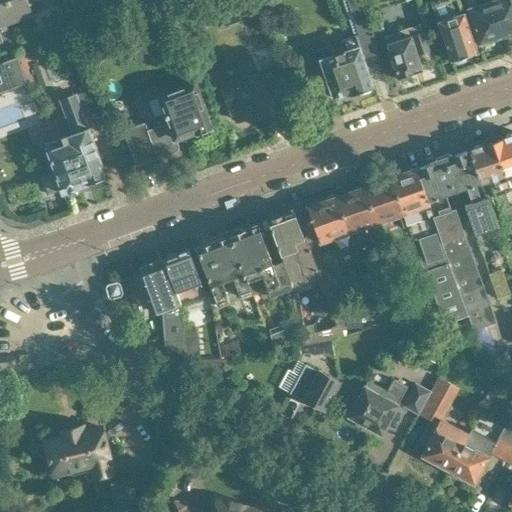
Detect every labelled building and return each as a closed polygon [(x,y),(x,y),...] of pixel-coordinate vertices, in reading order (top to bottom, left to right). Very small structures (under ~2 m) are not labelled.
[(0,0),(0,41),(2,41),(3,41),(0,33),(0,26),(33,15),(29,4),(38,1),(38,0),(0,0)] [(117,23),(152,9),(148,0),(144,0),(130,5),(131,9),(114,15),(117,23)] [(243,0),(231,0),(237,13),(247,10),(243,0)] [(362,0),(347,0),(358,34),(339,40),(341,46),(332,49),(332,46),(318,51),(320,58),(333,99),(349,93),(350,95),(359,92),(363,94),(369,92),(372,87),(373,87),(364,58),(379,53),(362,0)] [(478,51),(460,0),(445,0),(448,6),(434,11),(451,60),(454,59),(458,62),(465,60),(466,55),(478,51)] [(501,36),(489,0),(464,0),(479,43),(481,43),(486,45),(492,43),(494,39),(501,36)] [(511,0),(489,0),(501,36),(503,35),(508,38),(511,36),(511,0)] [(430,51),(424,31),(421,24),(384,36),(387,44),(386,44),(398,79),(415,73),(414,72),(423,69),(418,55),(430,51)] [(0,93),(27,84),(17,57),(0,63),(0,93)] [(259,112),(255,101),(268,96),(269,99),(283,94),(273,66),(220,85),(233,118),(235,117),(237,120),(259,112)] [(179,147),(176,138),(197,130),(198,133),(211,129),(194,81),(157,94),(168,123),(149,130),(146,122),(123,130),(136,166),(176,152),(177,151),(178,150),(179,149),(179,147)] [(102,165),(96,147),(89,128),(108,121),(96,87),(59,100),(71,134),(46,144),(48,150),(47,151),(55,172),(41,178),(47,194),(61,189),(63,192),(66,191),(71,195),(78,192),(79,186),(105,177),(101,165),(102,165)] [(0,135),(32,126),(25,103),(0,111),(0,135)] [(511,133),(505,135),(505,138),(493,142),(509,190),(511,188),(511,133)] [(509,190),(493,142),(482,146),(479,144),(474,146),(472,149),(469,150),(480,184),(482,183),(490,181),(499,206),(508,203),(504,192),(506,191),(509,190)] [(450,164),(445,165),(454,191),(465,188),(470,203),(466,204),(476,234),(497,226),(482,183),(480,184),(469,150),(452,156),(451,155),(450,155),(448,155),(448,156),(448,158),(450,164)] [(454,191),(445,165),(441,167),(438,160),(437,160),(435,160),(435,161),(434,163),(417,169),(417,168),(416,168),(443,242),(469,315),(475,330),(488,325),(497,322),(456,208),(453,209),(448,193),(454,191)] [(443,242),(416,168),(391,177),(408,227),(419,257),(420,256),(445,323),(469,315),(443,242)] [(408,227),(391,177),(378,182),(377,181),(371,181),(366,185),(366,186),(364,187),(377,224),(378,224),(381,234),(391,230),(396,244),(400,243),(408,262),(419,257),(408,227)] [(377,224),(364,187),(362,188),(361,186),(355,186),(351,190),(351,192),(338,196),(355,244),(371,238),(367,228),(377,224)] [(511,219),(511,209),(506,191),(504,192),(508,203),(499,206),(505,221),(511,219)] [(355,244),(338,196),(336,197),(335,196),(329,195),(324,199),(325,201),(309,207),(322,243),(330,240),(331,243),(337,241),(339,249),(355,244)] [(271,220),(268,221),(283,261),(286,266),(291,282),(292,288),(293,287),(294,291),(332,278),(327,266),(326,261),(318,241),(317,241),(312,227),(302,230),(295,211),(293,212),(282,216),(278,213),(272,216),(271,220)] [(272,265),(257,225),(243,230),(239,227),(232,229),(231,234),(231,235),(248,281),(249,281),(264,276),(271,296),(292,288),(291,282),(286,266),(283,261),(272,265)] [(248,281),(231,235),(197,247),(220,305),(230,301),(223,280),(235,276),(242,297),(253,293),(249,281),(248,281)] [(206,294),(189,249),(179,253),(180,254),(177,255),(173,252),(170,254),(169,258),(165,259),(181,304),(182,304),(206,294)] [(181,304),(165,259),(140,268),(157,314),(162,313),(164,345),(186,357),(184,326),(182,304),(181,304)] [(344,282),(337,263),(327,266),(332,278),(335,286),(344,282)] [(505,280),(492,285),(497,298),(510,294),(505,280)] [(123,293),(122,284),(118,282),(108,284),(106,288),(112,300),(121,297),(123,293)] [(410,303),(391,309),(406,349),(425,342),(410,303)] [(301,341),(298,324),(282,330),(287,346),(301,341)] [(200,364),(196,325),(184,326),(186,357),(200,364)] [(495,343),(488,325),(475,330),(480,347),(481,351),(497,357),(493,344),(495,343)] [(410,351),(403,334),(384,341),(389,358),(410,351)] [(331,340),(299,346),(301,354),(308,353),(314,355),(326,353),(334,357),(331,340)] [(451,347),(439,342),(412,352),(441,368),(451,347)] [(307,362),(290,393),(302,400),(325,412),(342,382),(307,362)] [(437,376),(428,391),(417,413),(430,420),(418,442),(427,446),(422,456),(446,469),(461,442),(462,442),(467,433),(466,433),(467,431),(443,419),(452,403),(444,399),(453,384),(437,376)] [(367,381),(348,416),(382,434),(407,387),(393,379),(387,391),(367,381)] [(417,413),(428,391),(416,384),(404,406),(417,413)] [(62,437),(45,441),(53,474),(86,466),(89,478),(95,477),(96,483),(112,479),(110,473),(112,472),(101,427),(84,431),(83,427),(60,432),(62,437)] [(473,484),(490,451),(508,461),(511,453),(511,439),(501,434),(497,442),(472,430),(470,433),(467,431),(466,433),(467,433),(462,442),(461,442),(446,469),(473,484)] [(150,511),(149,495),(137,496),(133,475),(121,477),(122,481),(111,482),(114,511),(150,511)] [(271,511),(272,508),(255,504),(254,508),(215,498),(211,511),(208,511),(188,508),(188,504),(175,501),(172,511),(271,511)]
